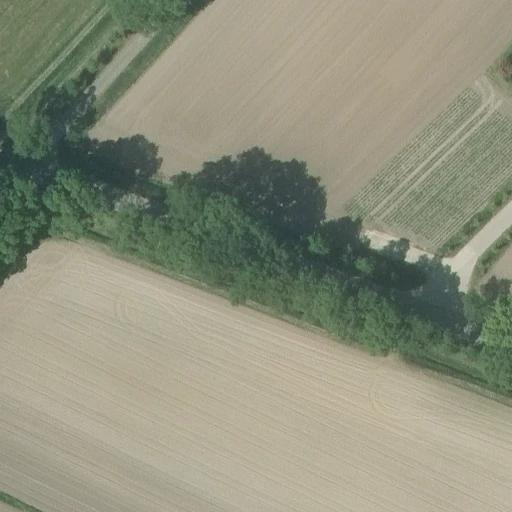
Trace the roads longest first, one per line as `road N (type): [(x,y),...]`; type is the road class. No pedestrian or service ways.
road 1 (unclassified): [(511,347),(24,168)]
road 2 (unclassified): [(24,168),(179,0)]
